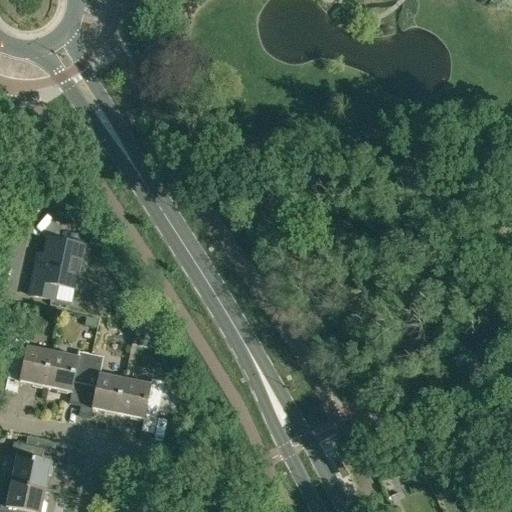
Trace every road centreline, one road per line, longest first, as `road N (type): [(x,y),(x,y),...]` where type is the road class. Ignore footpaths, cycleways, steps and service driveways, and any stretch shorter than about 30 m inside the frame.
road 1 (secondary): [(245,344),(54,41)]
road 2 (secondary): [(345,511),(245,344)]
road 3 (secondary): [(245,344),(318,511)]
